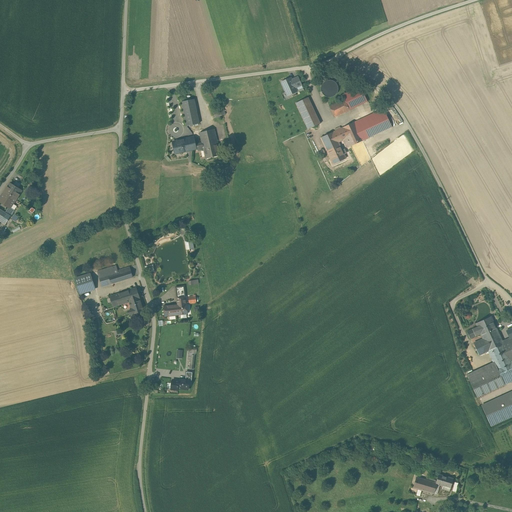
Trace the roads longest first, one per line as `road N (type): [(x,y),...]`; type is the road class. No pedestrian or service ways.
road 1 (residential): [(146,511),(140,458),(154,324),(123,214),(120,128)]
road 2 (residential): [(123,91),(322,63),(473,0)]
